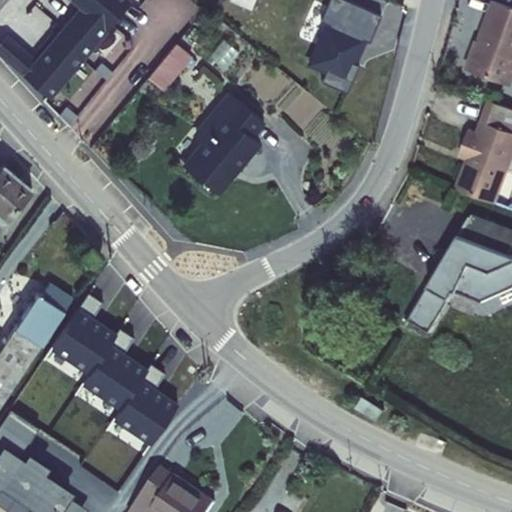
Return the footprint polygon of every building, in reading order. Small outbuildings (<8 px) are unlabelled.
[(128,0),(73,0),(81,7),(40,56),(14,33),(1,47),(51,91),(128,0)] [(358,0),(328,0),(322,16),(329,19),(311,59),(328,66),(323,77),(348,88),(361,60),(355,58),(365,35),(371,37),(383,11),(358,0)] [(511,3),(502,0),(493,0),(472,62),(511,76),(511,3)] [(177,38),(149,72),(165,85),(193,51),(177,38)] [(114,67),(103,57),(96,65),(108,74),(114,67)] [(199,128),(209,136),(188,162),(220,190),(262,140),(255,135),(269,119),(233,88),(199,128)] [(454,184),(509,205),(511,196),(511,168),(503,165),(511,140),(511,105),(486,96),(476,125),(465,121),(455,149),(466,153),(454,184)] [(79,110),(68,101),(61,109),(73,118),(79,110)] [(32,184),(3,159),(0,163),(0,208),(2,210),(0,211),(0,216),(3,220),(32,184)] [(511,233),(469,213),(418,322),(440,332),(463,290),(485,306),(511,289),(511,256),(507,254),(511,242),(511,233)] [(101,250),(92,242),(79,258),(89,265),(101,250)] [(15,273),(0,296),(0,363),(46,293),(15,273)] [(54,281),(46,293),(0,363),(0,412),(77,297),(54,281)] [(90,293),(53,348),(91,373),(117,335),(94,319),(105,303),(90,293)] [(121,329),(117,335),(91,373),(85,383),(123,409),(148,371),(125,355),(136,339),(121,329)] [(152,364),(148,371),(123,409),(116,419),(154,444),(180,406),(156,390),(167,374),(152,364)] [(4,445),(0,450),(0,489),(33,511),(60,511),(74,492),(45,473),(50,466),(30,453),(25,460),(4,445)] [(210,511),(213,507),(161,473),(132,511),(210,511)]
